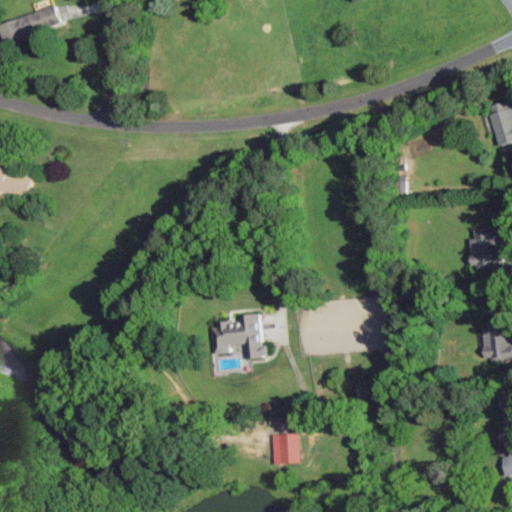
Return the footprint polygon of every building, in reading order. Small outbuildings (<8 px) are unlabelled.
[(0,19),(0,35),(2,42),(59,25),(53,5),(0,19)] [(511,141),(511,106),(509,107),(507,99),(487,105),(498,145),(511,141)] [(0,191),(23,197),(29,174),(0,166),(0,191)] [(497,266),(496,232),(467,234),(469,267),(497,266)] [(244,357),(261,356),(259,313),(236,314),(236,320),(215,322),(216,335),(213,335),(214,353),(227,352),(227,344),(243,343),(244,357)] [(511,357),(508,320),(486,322),(487,329),(481,330),(484,359),(511,357)] [(297,462),(297,433),(272,433),(273,463),(297,462)]
